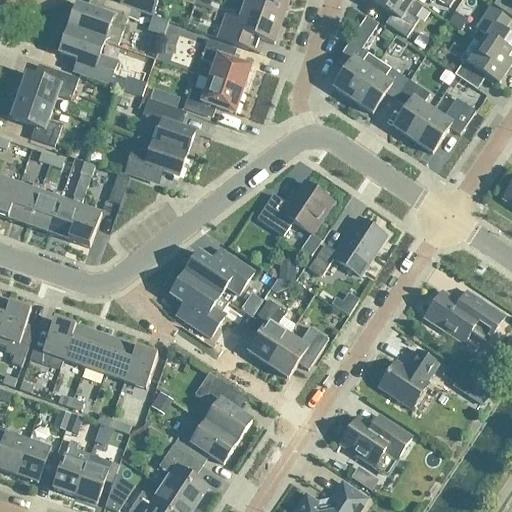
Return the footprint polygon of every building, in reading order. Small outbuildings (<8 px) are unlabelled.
[(157,0),(121,0),(120,6),(151,17),(157,0)] [(246,0),(244,7),(282,21),(289,0),(246,0)] [(414,1),(411,0),(371,0),(370,2),(391,16),(385,26),(406,39),(418,21),(415,18),(422,7),(414,1)] [(453,0),(411,0),(414,1),(414,0),(435,0),(448,8),(453,0)] [(511,0),(497,0),(493,6),(511,18),(511,0)] [(192,21),(206,26),(213,5),(199,1),(192,21)] [(77,6),(68,30),(104,43),(117,48),(122,34),(130,10),(106,2),(101,14),(86,9),(77,6)] [(282,21),(244,7),(240,21),(226,16),(217,40),(259,55),(263,42),(273,45),(282,21)] [(481,46),(511,66),(511,64),(511,39),(503,33),(510,22),(490,9),(476,30),(487,38),(481,46)] [(104,43),(68,30),(59,55),(77,61),(73,74),(109,87),(117,63),(99,57),(104,43)] [(209,80),(243,92),(251,68),(227,60),(231,49),(207,41),(200,61),(214,66),(209,80)] [(459,62),(462,64),(454,76),(474,90),(480,80),(484,80),(486,77),(498,86),(511,66),(481,46),(473,41),(459,62)] [(386,42),(381,54),(405,64),(410,52),(386,42)] [(379,63),(368,55),(349,43),(336,63),(346,70),(333,90),(352,103),(379,63)] [(409,83),(379,63),(352,103),(372,115),(385,95),(396,102),(409,83)] [(19,97),(52,110),(57,97),(70,102),(78,80),(54,72),(50,83),(27,75),(19,97)] [(243,92),(209,80),(204,95),(190,90),(183,110),(207,118),(211,107),(235,116),(243,92)] [(409,83),(396,102),(406,109),(393,129),(412,142),(432,112),(422,106),(429,96),(409,83)] [(52,110),(19,97),(10,120),(34,128),(30,140),(54,148),(61,127),(48,122),(52,110)] [(432,112),(412,142),(432,155),(449,130),(459,137),(475,113),(456,100),(443,119),(432,112)] [(147,143),(186,157),(194,134),(172,126),(177,111),(147,101),(142,117),(146,119),(143,128),(151,131),(147,143)] [(133,151),(125,173),(150,182),(159,185),(163,174),(178,179),(186,157),(147,143),(137,139),(133,151)] [(0,148),(6,151),(9,143),(0,140),(0,148)] [(49,166),(52,158),(40,154),(38,162),(49,166)] [(52,158),(49,166),(61,170),(63,162),(52,158)] [(90,179),(95,167),(83,163),(79,175),(90,179)] [(108,202),(119,206),(129,180),(117,175),(108,202)] [(0,217),(7,220),(19,187),(0,180),(0,217)] [(19,187),(7,220),(28,227),(39,194),(42,187),(33,184),(30,191),(19,187)] [(273,196),(256,221),(278,235),(283,239),(293,224),(311,236),(333,204),(304,185),(292,203),(288,201),(285,205),(273,196)] [(511,187),(503,201),(511,207),(511,187)] [(39,194),(28,227),(48,235),(60,202),(62,194),(53,191),(50,198),(39,194)] [(60,202),(48,235),(68,242),(80,209),(83,201),(74,198),(71,206),(60,202)] [(101,216),(80,209),(68,242),(89,249),(101,216)] [(308,271),(320,279),(333,260),(359,278),(385,238),(358,220),(336,254),(324,247),(308,271)] [(198,254),(184,275),(220,299),(226,289),(238,297),(253,274),(220,251),(212,263),(198,254)] [(184,275),(170,297),(184,306),(176,318),(183,322),(210,340),(225,317),(221,314),(228,304),(220,299),(184,275)] [(442,293),(424,320),(463,346),(470,335),(486,345),(504,318),(466,293),(459,304),(442,293)] [(0,302),(0,332),(10,305),(0,302)] [(295,326),(283,319),(286,314),(268,302),(251,326),(262,332),(247,353),(267,367),(287,337),(295,326)] [(0,332),(0,347),(6,349),(5,354),(14,357),(12,360),(11,365),(21,369),(28,349),(19,346),(31,313),(10,305),(0,332)] [(54,321),(43,353),(33,350),(30,361),(60,371),(63,362),(75,329),(54,321)] [(75,329),(63,362),(84,369),(96,336),(75,329)] [(288,337),(267,367),(287,380),(297,365),(303,357),(313,364),(328,342),(309,329),(299,344),(288,337)] [(115,343),(96,336),(84,369),(103,376),(115,343)] [(136,350),(115,343),(103,376),(124,383),(136,350)] [(136,350),(124,383),(145,391),(157,358),(136,350)] [(405,370),(395,363),(378,389),(411,411),(428,386),(425,384),(438,366),(417,352),(405,370)] [(460,374),(448,366),(442,377),(454,384),(460,374)] [(2,385),(13,389),(16,381),(5,377),(2,385)] [(217,381),(202,404),(213,411),(205,423),(237,445),(251,423),(232,410),(241,397),(217,381)] [(19,391),(30,395),(33,387),(22,383),(19,391)] [(70,409),(72,401),(61,397),(58,405),(70,409)] [(72,401),(70,409),(81,413),(83,405),(72,401)] [(99,417),(96,425),(108,429),(111,421),(99,417)] [(357,420),(335,453),(336,453),(341,447),(374,469),(384,453),(396,460),(392,465),(393,466),(411,440),(387,424),(378,418),(370,429),(357,420)] [(185,428),(173,447),(192,461),(199,451),(223,466),(237,445),(205,423),(197,436),(185,428)] [(119,424),(116,432),(127,436),(130,428),(119,424)] [(0,429),(0,446),(1,447),(0,450),(0,471),(15,477),(27,443),(16,439),(17,435),(0,429)] [(74,498),(86,466),(72,461),(78,445),(69,442),(52,490),(74,498)] [(49,451),(27,443),(15,477),(38,485),(49,451)] [(192,461),(173,447),(158,468),(170,476),(162,489),(194,510),(208,489),(187,475),(196,463),(192,461)] [(86,466),(74,498),(96,506),(108,473),(111,464),(89,456),(86,466)] [(104,508),(113,511),(114,511),(123,499),(126,501),(134,488),(115,476),(104,508)] [(359,511),(366,501),(342,485),(328,505),(320,507),(308,499),(304,500),(295,511),(359,511)] [(142,493),(129,511),(192,511),(194,510),(162,489),(153,501),(142,493)]
